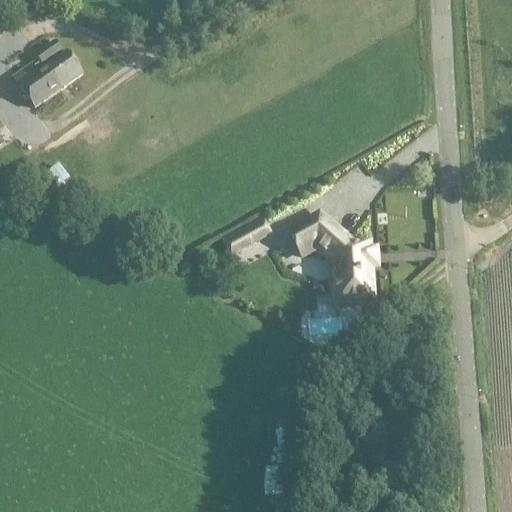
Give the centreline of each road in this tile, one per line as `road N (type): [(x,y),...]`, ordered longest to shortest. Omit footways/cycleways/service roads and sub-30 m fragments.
road 1 (tertiary): [(454,248),(474,511)]
road 2 (tertiary): [(454,248),(438,0)]
